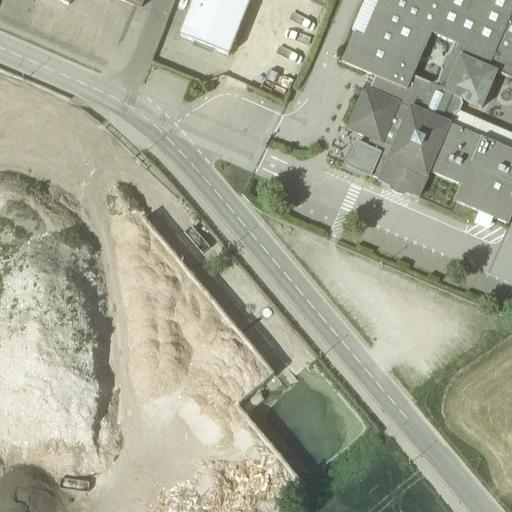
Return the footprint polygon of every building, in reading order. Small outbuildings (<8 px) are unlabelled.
[(144,0),(116,0),(141,10),(144,0)] [(194,0),(180,38),(228,57),(250,0),(194,0)] [(511,0),(379,0),(363,38),(354,34),(342,63),(375,78),(369,92),(364,90),(346,131),(370,142),(391,151),(378,182),(377,182),(392,189),(392,191),(396,196),(402,195),(402,193),(418,200),(429,175),(432,176),(432,175),(458,186),(457,187),(460,187),(454,203),(507,226),(511,215),(511,0)] [(367,148),(357,144),(354,149),(355,149),(346,169),(366,177),(371,179),(378,182),(391,151),(370,142),(367,148)] [(279,511),(306,488),(236,408),(274,375),(229,324),(219,324),(219,325),(227,334),(214,346),(213,354),(208,349),(208,355),(182,378),(185,378),(174,387),(172,424),(188,425),(204,443),(235,445),(234,466),(229,471),(240,483),(233,490),(232,498),(241,508),(241,510),(251,501),(250,511),(279,511)]
